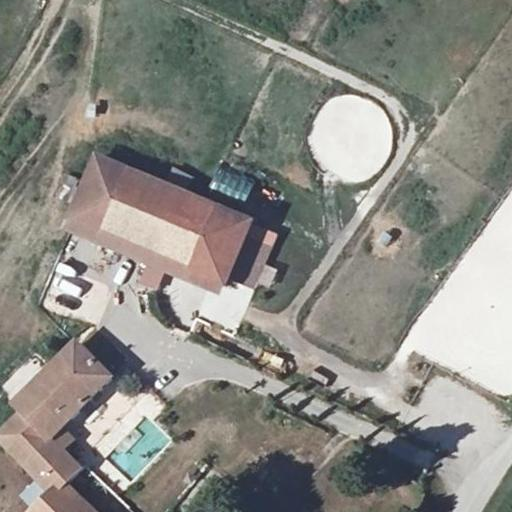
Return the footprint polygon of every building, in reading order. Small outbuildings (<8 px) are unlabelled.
[(48,229),(201,295),(228,238),(75,171),(48,229)] [(511,219),(487,206),(408,348),(511,405),(511,219)] [(41,295),(58,253),(43,246),(26,288),(41,295)] [(49,511),(37,500),(49,482),(34,465),(45,453),(33,441),(83,393),(47,358),(0,406),(0,511),(49,511)] [(136,430),(181,472),(226,511),(259,477),(227,445),(170,396),(136,430)]
